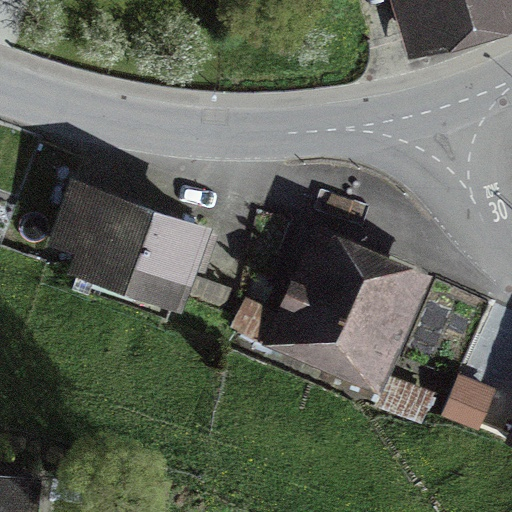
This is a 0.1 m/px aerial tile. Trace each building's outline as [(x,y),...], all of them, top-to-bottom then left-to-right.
[(511,0),(414,0),(424,33),(511,6),(511,0)] [(79,264),(175,297),(200,226),(75,183),(59,231),(87,241),(79,264)] [(329,244),(286,342),(363,376),(407,276),(329,244)] [(263,336),(274,313),(245,300),(235,323),(263,336)] [(457,379),(443,410),(471,422),(484,391),(457,379)] [(0,511),(35,511),(37,485),(0,481),(0,511)]
